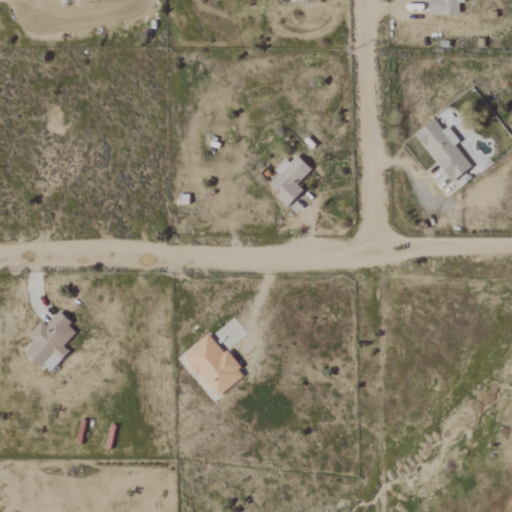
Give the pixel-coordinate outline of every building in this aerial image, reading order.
[(458,15),(458,4),(462,3),(461,0),(427,0),(428,15),(458,15)] [(453,145),(458,142),(447,127),(442,131),(433,119),(414,134),(451,182),(470,167),(453,145)] [(302,192),(295,184),(310,171),(296,156),(288,163),(285,159),(273,170),(278,175),(266,185),(286,206),(302,192)] [(24,352),(48,374),(68,352),(62,347),(76,331),(57,313),(45,326),(40,322),(27,337),(33,342),(24,352)] [(181,356),(215,398),(243,376),(209,334),(181,356)]
